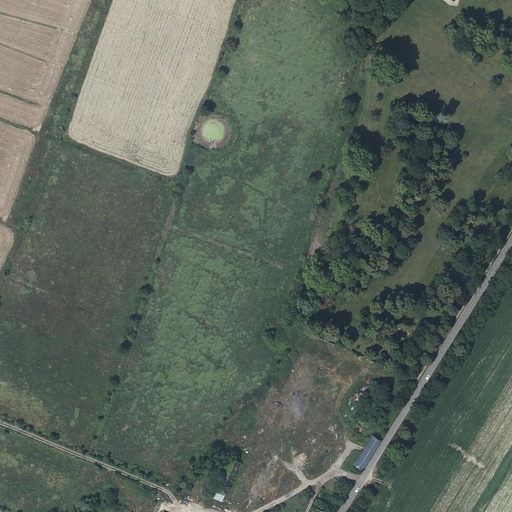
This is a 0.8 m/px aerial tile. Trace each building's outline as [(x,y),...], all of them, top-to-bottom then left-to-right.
[(309,388),(313,377),(298,372),(295,383),(309,388)] [(365,471),(383,441),(372,434),(354,464),(365,471)] [(215,482),(213,488),(225,494),(240,458),(232,455),(220,484),(215,482)] [(319,496),(330,502),(334,494),(323,488),(319,496)] [(325,511),(330,502),(319,496),(310,511),(325,511)]
